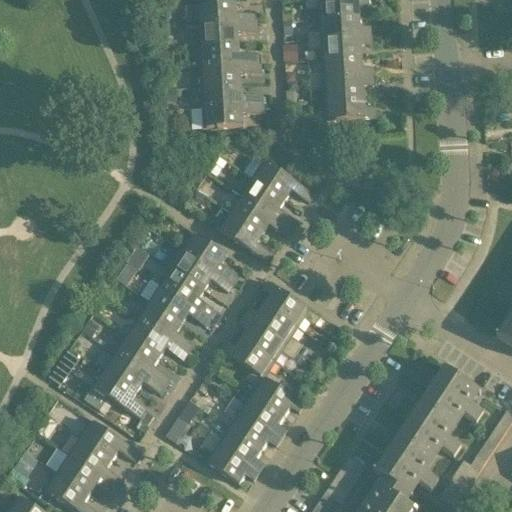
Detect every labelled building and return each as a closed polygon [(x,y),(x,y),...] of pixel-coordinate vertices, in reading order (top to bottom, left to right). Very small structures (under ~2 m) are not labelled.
[(367,0),(351,0),(305,3),(305,12),(319,11),(320,23),(359,21),(358,9),(368,9),(367,0)] [(197,9),(187,10),(188,30),(198,30),(257,26),(257,18),(236,19),(235,7),(197,9)] [(282,13),(282,24),(291,23),(291,13),(282,13)] [(359,21),(320,23),(320,34),(307,35),(307,44),(370,40),(369,31),(359,32),(359,21)] [(284,36),(292,35),(292,25),(284,26),(284,36)] [(258,36),(257,26),(198,30),(199,50),(238,48),(237,37),(258,36)] [(370,40),(307,44),(308,52),(321,51),(322,64),(361,61),(360,49),(370,49),(370,40)] [(170,42),(160,42),(161,51),(171,50),(170,42)] [(284,47),(285,64),(297,63),(296,46),(284,47)] [(238,48),(199,50),(200,71),(259,68),(259,66),(259,58),(238,60),(238,48)] [(174,71),(173,53),(161,53),(162,72),(174,71)] [(268,58),(259,58),(259,66),(268,66),(269,66),(268,58)] [(361,61),(322,64),(322,75),(309,76),(309,85),(372,81),(371,71),(361,72),(361,61)] [(260,77),(259,68),(200,71),(201,92),(239,89),(239,78),(260,77)] [(287,84),(296,84),(295,73),(286,74),(287,84)] [(372,81),(309,85),(310,93),(323,92),(324,104),(363,102),(362,90),(372,90),(372,81)] [(483,102),(484,102),(504,100),(503,86),(503,85),(482,86),(483,102)] [(239,89),(201,92),(202,111),(262,108),(261,99),(240,100),(239,89)] [(177,103),(176,92),(163,93),(164,104),(177,103)] [(311,125),(374,122),(373,113),(363,113),(363,102),(324,104),(325,115),(311,116),(311,125)] [(485,107),(486,117),(498,116),(497,106),(485,107)] [(288,107),(288,120),(299,119),(299,107),(288,107)] [(262,118),(262,108),(202,111),(204,132),(242,130),(241,119),(262,118)] [(254,160),(243,175),(252,181),(252,182),(284,204),(290,195),(308,207),(313,199),(263,165),(262,166),(254,160)] [(216,178),(222,170),(215,165),(209,173),(216,178)] [(240,199),(290,232),(296,224),(278,213),(284,204),(252,182),(240,199)] [(195,205),(200,204),(204,199),(196,194),(190,202),(195,205)] [(229,216),(262,238),(268,229),(285,240),(290,232),(240,199),(229,216)] [(229,216),(217,234),(267,267),(273,259),(255,247),(262,238),(229,216)] [(219,268),(226,258),(193,237),(182,254),(232,287),(237,280),(219,268)] [(149,259),(136,250),(126,265),(139,274),(149,259)] [(232,287),(182,254),(170,272),(203,294),(209,284),(226,296),(232,287)] [(127,268),(117,283),(127,290),(137,275),(127,268)] [(203,294),(170,272),(159,289),(209,322),(214,314),(197,302),(203,294)] [(150,283),(139,298),(149,304),(148,306),(180,328),(187,318),(204,329),(209,322),(159,289),(150,283)] [(270,300),(264,309),(295,331),(302,321),(314,329),(319,321),(267,286),(261,295),(270,300)] [(180,328),(148,306),(137,323),(187,356),(192,348),(174,337),(180,328)] [(244,321),(296,356),(302,348),(289,340),(295,331),(264,309),(258,318),(249,313),(244,321)] [(247,335),(241,343),(273,365),(280,355),(291,363),(296,356),(244,321),(239,329),(247,335)] [(511,322),(500,341),(496,338),(495,340),(511,351),(511,322)] [(187,356),(137,323),(125,340),(158,362),(164,352),(182,364),(187,356)] [(82,334),(91,340),(98,330),(89,324),(82,334)] [(329,336),(333,330),(324,325),(320,330),(329,336)] [(158,362),(125,340),(114,357),(164,391),(169,382),(152,371),(158,362)] [(221,355),(251,374),(274,389),(279,382),(267,374),(273,365),(241,343),(235,353),(226,347),(221,355)] [(164,391),(114,357),(103,374),(135,395),(141,386),(159,398),(164,391)] [(49,380),(61,388),(70,375),(58,367),(49,380)] [(461,417),(476,427),(483,417),(468,407),(475,396),(479,399),(480,396),(442,371),(441,373),(444,376),(423,408),(454,429),(461,417)] [(103,374),(92,390),(91,391),(83,404),(98,414),(107,401),(141,424),(147,416),(129,404),(135,395),(103,374)] [(290,411),(298,416),(304,409),(274,389),(251,374),(246,382),(258,389),(252,399),(284,420),(290,411)] [(278,430),(284,420),(252,399),(245,409),(234,401),(229,408),(281,443),(286,435),(278,430)] [(198,412),(188,406),(183,412),(193,419),(198,412)] [(276,451),(281,443),(229,408),(224,415),(236,423),(229,433),(261,454),(267,445),(276,451)] [(438,452),(453,462),(461,450),(446,441),(454,429),(423,408),(400,443),(431,463),(438,452)] [(511,417),(506,414),(503,419),(511,425),(511,424),(511,417)] [(503,419),(499,425),(508,431),(511,425),(503,419)] [(91,424),(79,442),(111,464),(117,455),(135,467),(140,458),(91,424)] [(499,425),(495,431),(504,437),(508,431),(499,425)] [(195,432),(207,440),(211,433),(200,426),(195,432)] [(495,431),(491,436),(500,442),(504,437),(495,431)] [(256,463),(261,454),(229,433),(223,441),(211,433),(207,440),(206,442),(259,477),(264,468),(256,463)] [(491,436),(487,442),(496,448),(500,442),(491,436)] [(79,442),(67,459),(117,492),(123,484),(105,472),(111,464),(79,442)] [(213,456),(206,466),(205,467),(239,489),(245,479),(253,485),(259,477),(206,442),(202,448),(213,456)] [(487,442),(484,448),(493,454),(496,448),(487,442)] [(415,485),(431,496),(438,485),(423,475),(431,463),(400,443),(377,476),(374,474),(373,476),(387,485),(407,498),(410,500),(411,499),(408,496),(415,485)] [(484,448),(480,453),(489,459),(493,454),(484,448)] [(480,453),(476,459),(485,465),(489,459),(480,453)] [(67,459),(56,476),(88,498),(95,488),(112,500),(117,492),(67,459)] [(349,459),(326,494),(335,500),(334,503),(340,507),(366,470),(349,459)] [(476,459),(472,465),(481,471),(485,465),(476,459)] [(455,511),(478,476),(469,470),(470,468),(463,463),(439,500),(455,511)] [(472,465),(470,468),(469,470),(478,476),(481,471),(472,465)] [(24,476),(14,470),(8,480),(20,487),(26,478),(24,476)] [(44,494),(70,511),(89,511),(82,507),(88,498),(56,476),(44,494)] [(407,498),(387,485),(368,511),(411,511),(402,506),(407,498)] [(331,506),(334,503),(335,500),(326,494),(322,500),(331,506)] [(35,511),(18,500),(10,511),(35,511)] [(327,511),(331,506),(322,500),(318,506),(327,511)]
